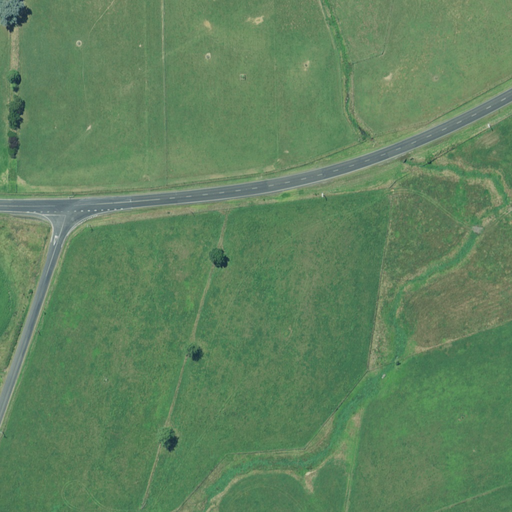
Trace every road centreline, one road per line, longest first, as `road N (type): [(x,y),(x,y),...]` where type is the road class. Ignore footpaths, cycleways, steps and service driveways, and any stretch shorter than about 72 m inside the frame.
road 1 (tertiary): [(67,205),(294,182),(390,152),(511,95)]
road 2 (unclassified): [(0,411),(67,205)]
